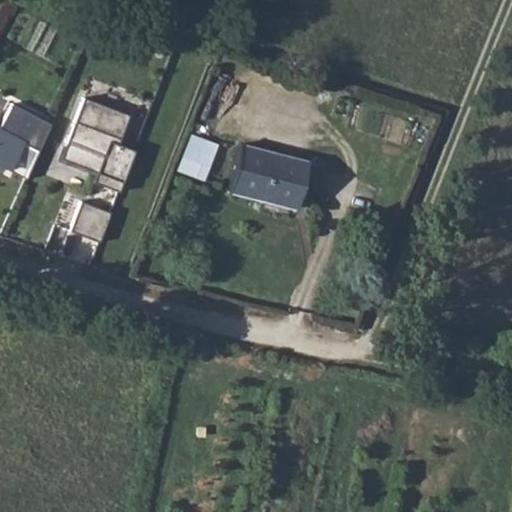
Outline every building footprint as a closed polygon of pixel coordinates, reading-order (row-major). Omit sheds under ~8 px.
[(130,116),(85,100),(62,162),(96,175),(94,183),(120,192),(134,153),(118,147),(130,116)] [(52,124),(11,104),(0,126),(0,165),(25,179),(52,124)] [(191,136),(178,171),(204,181),(218,146),(191,136)] [(228,192),(295,211),(308,166),(240,147),(228,192)] [(108,211),(79,201),(69,229),(98,240),(108,211)]
